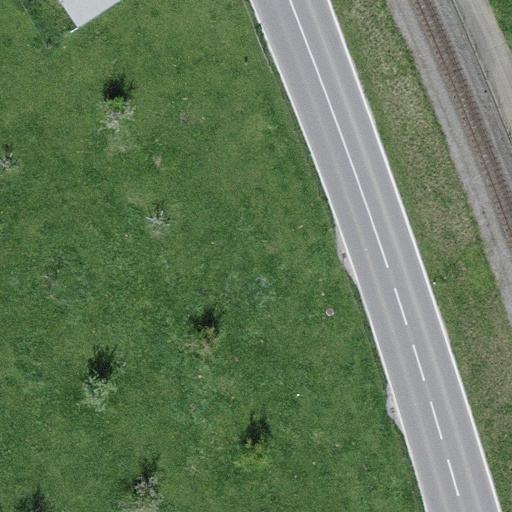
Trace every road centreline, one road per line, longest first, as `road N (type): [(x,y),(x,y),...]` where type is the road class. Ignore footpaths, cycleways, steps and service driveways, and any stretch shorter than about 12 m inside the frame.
road 1 (secondary): [(455,511),(387,292),(271,0)]
road 2 (unclassified): [(511,134),(453,0)]
